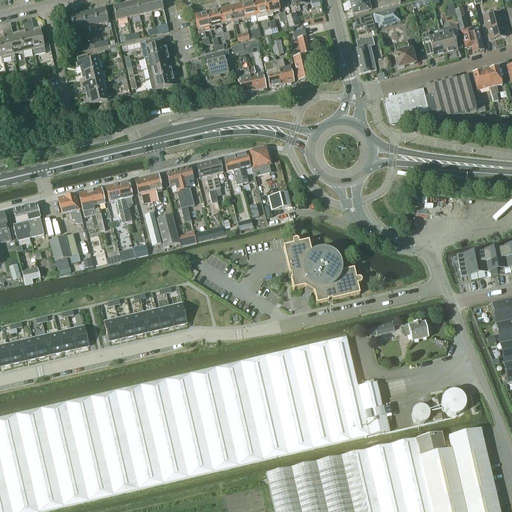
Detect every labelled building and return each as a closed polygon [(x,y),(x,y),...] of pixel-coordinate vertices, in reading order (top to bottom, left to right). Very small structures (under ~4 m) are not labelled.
[(140,16),(151,14),(148,0),(147,0),(136,3),(140,16)] [(160,0),(148,0),(151,14),(163,11),(160,0)] [(257,20),(268,17),(264,0),(253,3),(257,20)] [(276,0),(264,0),(268,17),(274,16),(273,13),(279,11),(276,0)] [(300,11),(299,6),(307,4),(306,0),(291,0),(295,12),(300,11)] [(321,6),(319,0),(315,0),(310,1),(311,8),(321,6)] [(349,0),(350,2),(347,3),(349,13),(353,12),(353,15),(369,12),(366,0),(349,0)] [(399,0),(379,0),(374,1),(376,10),(400,4),(399,0)] [(136,3),(125,5),(128,19),(140,16),(136,3)] [(257,20),(253,3),(241,6),(245,23),(250,22),(249,19),(256,17),(257,20)] [(116,22),(128,19),(125,5),(113,8),(116,22)] [(244,20),(245,23),(241,6),(229,9),(234,25),(238,24),(238,22),(244,20)] [(233,26),(234,25),(229,9),(218,11),(222,28),(227,27),(226,24),(233,23),(233,26)] [(378,28),(400,22),(397,9),(375,15),(378,28)] [(463,9),(455,11),(457,19),(465,17),(463,9)] [(105,10),(93,13),(97,27),(108,24),(105,10)] [(221,26),(222,28),(218,11),(206,14),(210,31),(216,30),(215,27),(221,26)] [(85,30),(97,27),(93,13),(82,15),(85,30)] [(204,33),(210,31),(206,14),(194,17),(198,32),(199,34),(200,40),(201,40),(203,47),(209,45),(208,38),(206,39),(204,33)] [(299,26),(296,14),(286,17),(290,29),(299,26)] [(491,41),(506,37),(500,14),(484,19),(491,41)] [(73,32),(85,30),(82,15),(70,18),(73,32)] [(359,19),(355,20),(357,27),(366,24),(368,30),(374,29),(373,22),(372,16),(359,19)] [(457,20),(460,32),(461,31),(468,30),(465,17),(457,20)] [(31,20),(27,21),(33,51),(34,51),(34,53),(35,56),(46,54),(44,48),(43,42),(41,34),(40,29),(34,31),(31,20)] [(24,33),(18,34),(23,53),(32,51),(32,53),(34,53),(34,51),(33,51),(27,21),(22,22),(24,33)] [(10,25),(6,26),(13,58),(15,57),(14,55),(23,53),(18,34),(13,35),(10,25)] [(159,29),(155,30),(156,35),(168,32),(167,25),(158,27),(159,29)] [(3,38),(0,38),(0,50),(2,58),(2,60),(11,58),(13,58),(6,26),(1,27),(3,38)] [(457,26),(439,31),(440,35),(446,55),(457,52),(457,50),(463,48),(457,26)] [(473,54),(484,51),(478,28),(468,30),(461,31),(465,49),(471,48),(473,54)] [(301,56),(311,53),(307,37),(306,38),(305,31),(293,33),(295,40),(297,40),(301,56)] [(428,33),(422,35),(428,57),(433,56),(434,58),(446,55),(440,35),(429,38),(428,33)] [(238,43),(244,42),(249,40),(248,34),(237,36),(238,43)] [(145,43),(140,44),(144,60),(144,59),(167,54),(166,48),(168,47),(167,44),(165,44),(163,38),(145,43)] [(361,75),(376,72),(371,47),(374,47),(373,38),(356,42),(358,50),(355,50),(361,75)] [(279,39),(271,41),(272,43),(272,44),(275,56),(283,54),(280,42),(279,39)] [(407,43),(407,42),(393,46),(395,53),(398,66),(397,67),(398,70),(405,68),(405,67),(415,64),(410,44),(409,42),(407,43)] [(232,48),(231,49),(231,50),(233,56),(239,54),(244,52),(244,51),(244,49),(243,45),(232,48)] [(216,54),(207,56),(209,67),(208,67),(210,77),(221,74),(228,73),(233,72),(230,58),(228,51),(216,54)] [(78,64),(76,64),(77,68),(79,67),(81,74),(100,70),(98,61),(97,59),(99,59),(98,54),(90,56),(91,61),(88,61),(87,56),(77,59),(78,64)] [(169,61),(167,54),(144,59),(147,70),(172,64),(171,60),(169,61)] [(238,80),(241,95),(243,95),(244,96),(247,95),(248,94),(253,93),(250,78),(249,75),(248,69),(245,56),(240,57),(242,70),(244,76),(245,76),(245,79),(238,80)] [(305,80),(311,79),(309,71),(315,70),(317,66),(315,59),(312,57),(306,58),(306,56),(293,59),(298,82),(299,81),(301,82),(304,81),(305,80)] [(283,61),(276,62),(282,86),(287,85),(291,84),(292,84),(294,83),(291,68),(285,70),(283,61)] [(276,62),(264,65),(269,88),(271,88),(272,89),(276,87),(277,87),(282,86),(276,62)] [(173,68),(172,64),(147,70),(149,80),(172,75),(170,69),(173,68)] [(253,67),(248,69),(249,75),(250,78),(253,93),(259,91),(260,92),(263,91),(263,90),(266,90),(262,75),(254,76),(254,74),(255,74),(253,67)] [(489,72),(485,73),(489,89),(491,96),(492,96),(494,103),(498,102),(496,94),(498,94),(496,87),(501,86),(497,69),(489,71),(489,72)] [(80,81),(81,85),(102,80),(100,70),(81,74),(82,81),(80,81)] [(477,92),(489,89),(485,73),(481,74),(481,73),(473,75),(477,92)] [(174,82),(172,75),(149,80),(152,91),(177,86),(176,82),(174,82)] [(468,78),(456,82),(455,79),(425,87),(426,91),(422,92),(404,97),(385,102),(391,125),(410,120),(428,116),(430,124),(437,122),(476,112),(468,78)] [(84,88),(86,95),(105,91),(102,80),(81,85),(82,89),(84,88)] [(201,85),(195,87),(196,93),(197,98),(209,96),(208,89),(202,90),(201,85)] [(107,102),(105,91),(86,95),(87,102),(85,102),(86,107),(107,102)] [(478,113),(485,111),(483,102),(475,103),(478,113)] [(485,116),(479,117),(481,125),(487,123),(485,116)] [(268,165),(270,164),(266,149),(250,153),(254,168),(252,168),(255,177),(270,174),(268,165)] [(247,153),(235,156),(242,185),(249,184),(245,169),(250,168),(247,153)] [(236,187),(242,185),(235,156),(223,159),(226,174),(233,172),(234,174),(233,174),(236,187)] [(219,160),(208,163),(218,204),(219,203),(216,191),(220,190),(217,176),(223,175),(219,160)] [(213,205),(218,204),(208,163),(196,166),(199,180),(206,179),(213,205)] [(190,168),(178,170),(187,208),(194,206),(188,183),(194,182),(190,168)] [(166,173),(170,188),(175,187),(184,224),(191,222),(187,208),(178,170),(166,173)] [(158,175),(146,178),(152,202),(156,201),(154,192),(162,190),(158,175)] [(146,178),(135,181),(138,196),(140,195),(143,205),(152,202),(146,178)] [(128,183),(117,186),(126,224),(132,222),(129,209),(131,208),(133,205),(131,198),(132,198),(128,183)] [(122,225),(126,224),(117,186),(106,188),(109,204),(116,202),(122,225)] [(101,189),(89,192),(98,227),(100,233),(105,232),(100,214),(99,206),(105,205),(101,189)] [(91,217),(94,228),(98,227),(89,192),(78,195),(82,210),(84,219),(91,217)] [(291,207),(288,192),(268,197),(272,211),(291,207)] [(82,224),(75,195),(58,200),(62,216),(70,214),(72,221),(74,221),(75,224),(77,225),(82,224)] [(30,234),(31,239),(44,236),(41,222),(40,222),(40,219),(37,205),(25,208),(31,234),(30,234)] [(25,208),(13,211),(17,225),(13,226),(17,243),(31,239),(30,234),(31,234),(25,208)] [(4,213),(0,213),(0,244),(11,242),(9,230),(8,230),(7,224),(4,213)] [(152,248),(161,245),(154,214),(145,216),(152,248)] [(164,248),(179,244),(172,216),(157,220),(164,248)] [(237,224),(239,231),(253,228),(251,220),(237,224)] [(222,228),(210,231),(213,240),(225,237),(222,228)] [(210,231),(195,235),(198,243),(213,240),(210,231)] [(74,236),(65,238),(70,259),(72,265),(80,263),(74,236)] [(196,244),(194,237),(179,240),(181,248),(196,244)] [(49,242),(54,263),(55,262),(57,272),(69,269),(67,260),(68,260),(70,259),(65,238),(49,242)] [(294,290),(304,288),(306,289),(313,293),(314,294),(340,273),(340,270),(340,266),(338,263),(337,260),(334,257),(332,255),(328,254),(325,253),(322,253),(318,253),(315,254),(312,256),(309,242),(299,244),(298,242),(298,241),(297,240),(296,240),(295,240),(294,240),(293,241),(293,242),(292,243),(293,243),(293,245),(285,247),(283,248),(289,271),(290,275),(292,275),(293,279),(291,279),(292,285),(293,288),(294,291),(294,290)] [(511,245),(503,247),(507,269),(510,269),(510,266),(511,265),(511,245)] [(503,247),(493,249),(497,268),(504,267),(504,270),(507,269),(503,247)] [(146,248),(133,251),(135,259),(148,256),(146,248)] [(493,249),(483,251),(487,273),(490,273),(490,270),(497,268),(493,249)] [(483,251),(473,253),(477,272),(484,271),(484,274),(487,273),(483,251)] [(477,272),(473,253),(457,257),(461,278),(470,277),(470,274),(477,272)] [(91,259),(83,261),(86,270),(93,268),(91,259)] [(9,268),(13,282),(21,279),(17,266),(9,268)] [(357,285),(359,285),(360,285),(360,284),(361,284),(362,283),(362,282),(362,281),(361,281),(361,280),(360,280),(360,279),(359,279),(358,279),(356,280),(354,270),(340,273),(314,294),(317,305),(316,305),(328,303),(328,301),(332,300),(332,302),(333,301),(360,295),(357,285)] [(22,276),(23,282),(30,280),(40,278),(38,272),(22,276)] [(511,299),(494,303),(498,324),(511,321),(511,299)] [(179,306),(166,309),(171,329),(184,326),(179,306)] [(166,309),(153,312),(158,332),(171,329),(166,309)] [(153,312),(140,314),(145,335),(158,332),(153,312)] [(140,314),(128,317),(132,338),(145,335),(140,314)] [(128,317),(115,320),(119,341),(132,338),(128,317)] [(115,320),(102,323),(107,344),(119,341),(115,320)] [(511,341),(511,321),(498,324),(502,344),(511,341)] [(428,337),(430,337),(428,330),(427,331),(425,323),(421,324),(421,322),(413,324),(413,326),(401,329),(403,336),(409,335),(411,342),(429,338),(428,337)] [(392,324),(375,328),(377,336),(394,331),(392,324)] [(82,328),(70,331),(74,351),(87,348),(82,328)] [(70,331),(57,334),(61,354),(74,351),(70,331)] [(57,334),(44,337),(48,357),(61,354),(57,334)] [(44,337),(31,340),(36,360),(48,357),(44,337)] [(0,511),(43,511),(188,479),(369,437),(389,432),(384,409),(382,409),(376,383),(358,388),(346,338),(0,418),(0,511)] [(31,340),(18,343),(23,363),(36,360),(31,340)] [(506,364),(511,362),(511,341),(502,344),(506,364)] [(18,343),(5,346),(10,366),(23,363),(18,343)] [(5,346),(0,346),(0,368),(10,366),(5,346)] [(445,411),(448,414),(451,416),(455,417),(459,417),(463,415),(466,412),(468,409),(469,404),(468,400),(466,397),(463,393),(458,391),(454,391),(449,393),(446,396),(443,401),(443,406),(445,411)] [(441,433),(265,474),(273,511),(499,511),(493,485),(491,476),(480,430),(449,438),(451,450),(446,451),(441,433)]
